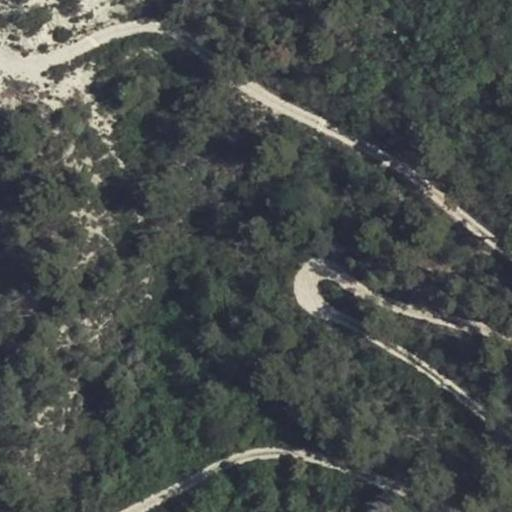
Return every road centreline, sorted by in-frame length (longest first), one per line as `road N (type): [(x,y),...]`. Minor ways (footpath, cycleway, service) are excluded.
road 1 (track): [(511,256),(392,163),(253,93),(154,24),(62,53),(0,43)]
road 2 (track): [(511,437),(436,375),(311,308),(306,294),(306,276),(323,268),(400,308),(511,338)]
road 3 (track): [(129,511),(226,464),(272,451),(363,473),(448,511)]
